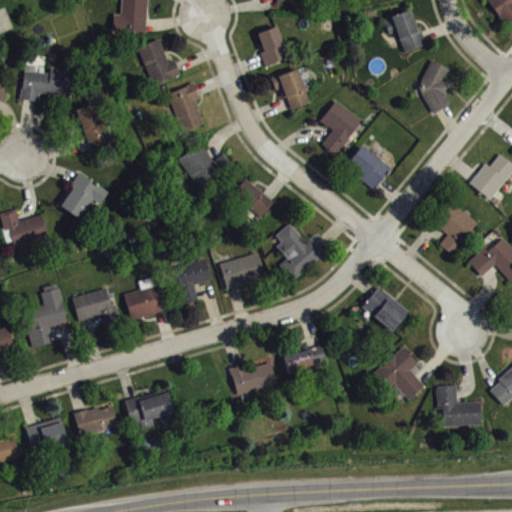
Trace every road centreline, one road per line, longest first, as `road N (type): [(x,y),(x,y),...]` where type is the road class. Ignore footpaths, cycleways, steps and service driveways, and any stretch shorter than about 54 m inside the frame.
road 1 (residential): [(0,398),(306,309),(339,289),(511,75)]
road 2 (residential): [(464,334),(452,302),(282,162),(256,125),(210,19)]
road 3 (primary): [(106,511),(176,501),(511,488)]
